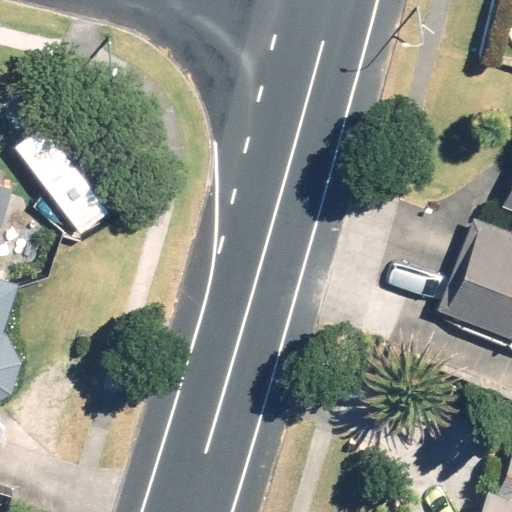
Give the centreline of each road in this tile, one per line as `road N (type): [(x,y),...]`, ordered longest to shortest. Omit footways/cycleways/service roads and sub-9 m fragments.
road 1 (tertiary): [(330,46),(191,511)]
road 2 (residential): [(330,46),(135,0)]
